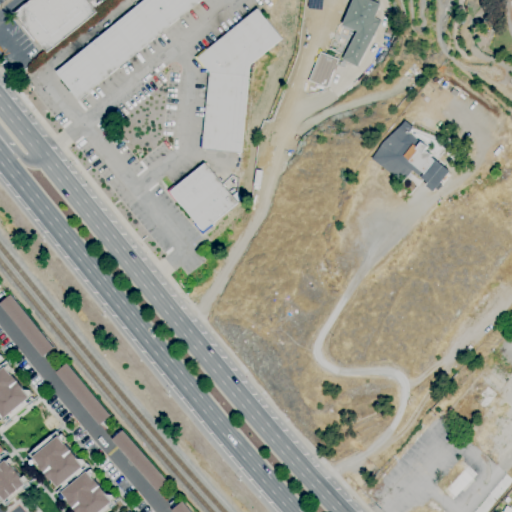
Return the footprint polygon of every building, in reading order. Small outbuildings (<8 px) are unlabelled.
[(47,53),(15,13),(31,0),(92,0),(89,3),(96,12),(47,53)] [(78,101),(56,73),(145,0),(201,0),(128,60),(129,62),(120,69),(119,68),(78,101)] [(356,32),(341,26),(352,0),(368,0),(379,5),(374,18),(380,21),(357,67),(342,60),(356,32)] [(210,74),(205,68),(204,69),(195,58),(206,49),(207,50),(257,10),(281,40),(249,66),(240,154),(202,150),(210,74)] [(307,81),(325,88),(337,59),(319,52),(307,81)] [(445,101),(427,90),(410,118),(428,129),(445,101)] [(435,189),(412,170),(402,183),(374,159),(405,121),(413,128),(408,134),(420,143),(421,143),(427,148),(424,150),(431,156),(430,157),(435,161),(436,160),(449,172),(435,189)] [(202,232),(177,202),(176,203),(166,192),(174,186),(175,188),(205,164),(237,203),(202,232)] [(43,358),(0,304),(11,295),(55,348),(43,358)] [(0,355),(1,355),(5,359),(1,362),(2,363),(0,364),(0,367),(7,362),(13,369),(12,375),(13,374),(25,389),(24,390),(30,391),(33,394),(30,397),(30,398),(27,401),(30,405),(12,420),(9,415),(5,419),(5,418),(1,421),(0,419),(0,355)] [(100,426),(56,373),(67,363),(111,416),(100,426)] [(157,491),(112,440),(123,431),(168,482),(157,491)] [(76,511),(68,501),(63,500),(59,496),(63,493),(62,493),(64,491),(60,487),(58,488),(58,487),(55,490),(51,486),(51,481),(39,466),(34,465),(31,461),(34,458),(33,457),(37,454),(34,450),(52,436),(55,440),(59,437),(63,435),(66,439),(64,444),(65,444),(66,443),(79,459),(77,459),(78,461),(84,459),(87,463),(83,467),(84,467),(82,469),(86,473),(87,472),(88,472),(91,469),(94,474),(93,479),(94,480),(95,479),(107,494),(106,495),(107,496),(112,496),(115,499),(112,502),(113,503),(109,506),(111,509),(107,511),(76,511)] [(1,504),(0,502),(0,446),(1,446),(7,454),(1,459),(4,463),(6,461),(7,461),(11,458),(15,463),(12,466),(22,478),(25,476),(29,481),(25,484),(26,485),(23,487),(26,490),(11,502),(9,499),(6,502),(5,501),(1,504)] [(172,511),(183,502),(191,511),(172,511)]
